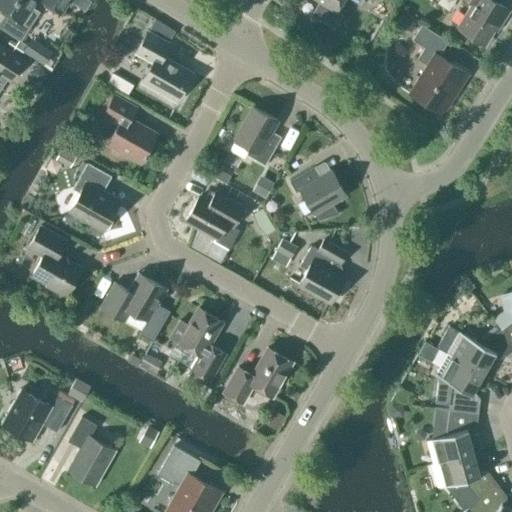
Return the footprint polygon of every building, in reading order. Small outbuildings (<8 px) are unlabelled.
[(32,5),(35,0),(0,0),(0,8),(5,12),(0,20),(0,27),(20,40),(39,11),(32,5)] [(44,0),(43,2),(60,13),(62,10),(67,14),(74,4),(69,0),(68,0),(70,0),(82,7),(86,0),(44,0)] [(318,0),(319,0),(311,13),(333,28),(342,14),(336,9),(341,0),(355,0),(357,1),(356,0),(318,0)] [(468,0),(473,3),(458,27),(484,44),(498,21),(500,23),(508,10),(493,0),(468,0)] [(397,27),(413,36),(420,22),(404,13),(397,27)] [(448,40),(422,24),(412,39),(424,47),(417,58),(426,64),(408,92),(440,112),(443,107),(445,109),(468,73),(439,54),(448,40)] [(175,101),(192,71),(163,55),(170,42),(148,30),(135,53),(152,62),(141,82),(175,101)] [(52,51),(30,37),(22,50),(43,64),(52,51)] [(0,72),(6,77),(18,57),(0,45),(0,72)] [(44,75),(39,66),(33,69),(32,73),(35,79),(44,75)] [(108,81),(117,87),(121,79),(112,74),(108,81)] [(140,162),(157,133),(130,117),(136,107),(114,94),(102,114),(118,123),(106,143),(140,162)] [(235,138),(229,149),(243,157),(245,153),(265,165),(281,136),(270,130),(276,119),(253,106),(235,138)] [(78,152),(63,143),(54,159),(69,167),(78,152)] [(102,231),(120,199),(103,189),(111,175),(87,162),(72,187),(79,191),(68,212),(102,231)] [(332,170),(321,176),(315,166),(289,181),(296,192),(300,189),(318,220),(338,213),(331,201),(345,193),(332,170)] [(274,183),(261,176),(252,191),(265,199),(274,183)] [(233,226),(244,207),(215,191),(209,202),(198,196),(185,219),(216,236),(214,240),(228,248),(238,230),(233,226)] [(252,213),(257,224),(265,234),(274,229),(261,208),(252,213)] [(65,296),(82,267),(58,254),(66,240),(40,225),(28,247),(42,255),(31,275),(47,284),(46,285),(65,296)] [(331,301),(344,278),(333,272),(339,262),(341,263),(347,252),(323,238),(317,249),(310,245),(299,265),(307,269),(299,283),(331,301)] [(277,250),(291,258),(297,247),(283,239),(277,250)] [(113,282),(100,305),(126,321),(132,310),(147,319),(139,333),(151,340),(168,310),(158,304),(167,289),(137,272),(127,290),(113,282)] [(511,319),(500,329),(511,344),(511,289),(511,290),(511,292),(511,319)] [(175,339),(167,352),(192,366),(190,370),(209,380),(225,353),(209,343),(222,321),(198,307),(188,324),(179,318),(169,336),(175,339)] [(446,352),(482,372),(492,355),(503,357),(511,349),(511,344),(500,329),(481,343),(458,331),(446,352)] [(272,395),(292,361),(267,347),(251,374),(238,366),(223,391),(242,402),(252,384),(272,395)] [(448,409),(478,412),(480,398),(473,389),(482,372),(446,352),(434,373),(451,383),(448,409)] [(90,386),(75,378),(66,393),(82,401),(90,386)] [(56,431),(72,404),(46,389),(40,399),(20,388),(1,422),(33,440),(42,423),(56,431)] [(432,463),(472,452),(467,433),(476,427),(478,412),(448,409),(445,434),(426,439),(432,463)] [(94,484),(113,449),(89,435),(96,424),(81,416),(67,440),(81,448),(69,469),(94,484)] [(209,511),(221,491),(192,474),(200,460),(173,444),(156,474),(172,483),(173,481),(180,484),(164,511),(209,511)] [(478,499),(497,484),(488,472),(478,471),(472,452),(432,463),(439,487),(464,480),(478,499)] [(467,507),(470,511),(511,511),(511,510),(504,506),(506,495),(497,484),(478,499),(467,507)]
